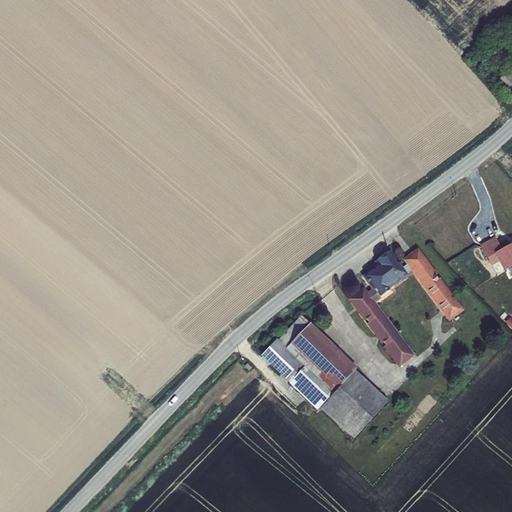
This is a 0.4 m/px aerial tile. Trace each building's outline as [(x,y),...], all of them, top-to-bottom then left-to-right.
[(511,77),(496,93),(509,106),(511,103),(511,77)] [(481,247),(488,262),(497,257),(500,262),(505,271),(511,266),(511,244),(501,250),(495,239),(481,247)] [(383,263),(378,266),(363,278),(372,289),(364,295),(362,291),(350,300),(398,364),(410,355),(371,304),(388,291),(386,288),(412,269),(448,318),(459,310),(416,252),(406,260),(408,263),(400,269),(389,254),(380,260),(383,263)] [(497,257),(488,262),(491,267),(500,262),(497,257)] [(316,411),(319,408),(354,371),(356,369),(300,318),(278,342),(276,340),(261,356),(289,382),(287,384),(316,411)] [(354,371),(319,408),(352,439),(387,403),(354,371)]
